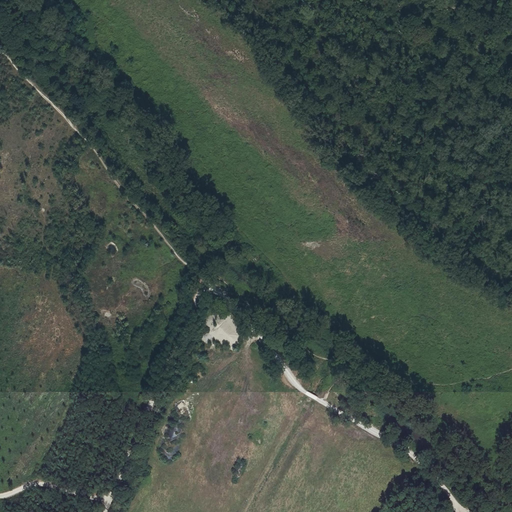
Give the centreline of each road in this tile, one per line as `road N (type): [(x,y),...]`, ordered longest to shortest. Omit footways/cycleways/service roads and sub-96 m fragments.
road 1 (track): [(206,285),(263,337),(298,388),(411,452),(458,511)]
road 2 (track): [(206,285),(0,51)]
road 3 (track): [(103,511),(206,285)]
